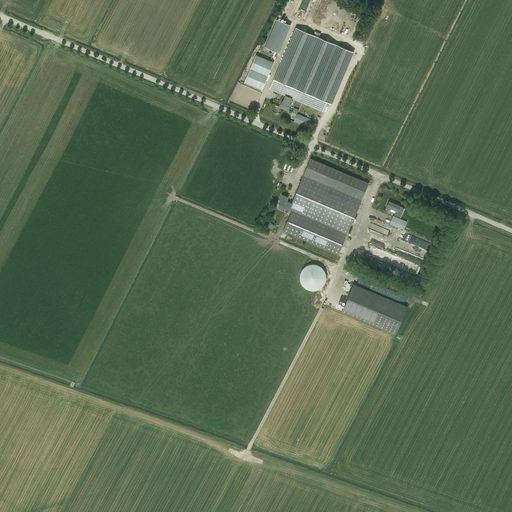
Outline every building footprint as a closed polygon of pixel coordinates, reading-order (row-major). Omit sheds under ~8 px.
[(264,47),(278,52),(287,24),(273,19),(264,47)] [(288,111),(292,99),(318,111),(345,48),(295,28),(269,89),(285,95),(279,107),(288,111)] [(256,55),(244,83),(262,90),(274,62),(256,55)] [(311,120),(297,114),(294,121),(308,127),(311,120)] [(282,210),(283,208),(288,210),(288,211),(290,212),(282,232),(339,255),(368,183),(310,158),(291,203),(286,201),(288,197),(282,195),(278,204),(280,204),(279,208),(282,210)] [(388,201),(385,208),(390,210),(390,208),(396,210),(394,215),(400,217),(404,208),(399,206),(388,201)] [(389,223),(400,228),(403,229),(407,222),(392,216),(389,223)] [(262,226),(268,231),(274,226),(268,220),(262,226)] [(370,222),(367,229),(386,238),(389,231),(370,222)] [(362,252),(360,259),(363,260),(377,265),(379,258),(362,252)] [(301,283),(302,284),(303,285),(303,286),(304,287),(305,287),(305,288),(306,288),(307,289),(308,289),(309,290),(310,290),(311,290),(312,290),(313,290),(314,290),(315,290),(316,290),(317,290),(318,289),(319,289),(320,288),(321,288),(321,287),(322,287),(322,286),(323,286),(323,285),(324,285),(324,284),(325,284),(325,283),(325,282),(326,282),(326,281),(326,280),(326,279),(326,278),(326,277),(326,276),(326,275),(326,274),(326,273),(326,272),(325,271),(325,270),(324,269),(323,268),(322,267),(321,266),(320,265),(319,265),(318,264),(317,264),(316,264),(315,264),(314,264),(314,263),(313,263),(312,264),(311,264),(310,264),(309,264),(308,265),(307,265),(306,265),(306,266),(305,266),(304,267),(303,268),(303,269),(302,269),(302,270),(301,270),(301,271),(301,272),(300,272),(300,273),(300,274),(300,275),(300,276),(300,277),(300,278),(300,279),(300,280),(300,281),(301,282),(301,283)] [(395,334),(407,307),(353,284),(341,311),(395,334)]
